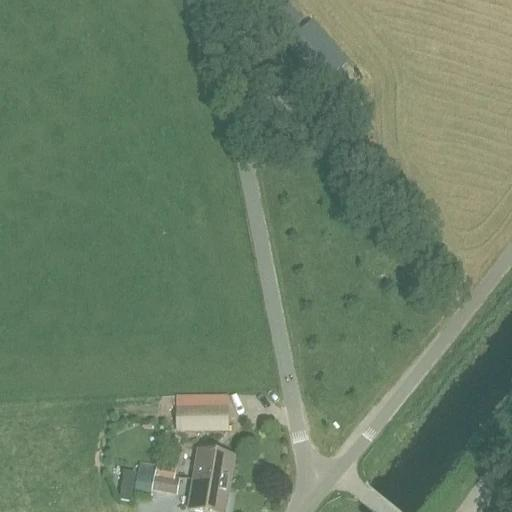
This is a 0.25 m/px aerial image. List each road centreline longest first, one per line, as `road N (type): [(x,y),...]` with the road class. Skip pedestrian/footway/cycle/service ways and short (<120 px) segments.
road 1 (unclassified): [(332,473),(298,439),(243,163),(186,0)]
road 2 (unclassified): [(332,473),(511,254)]
